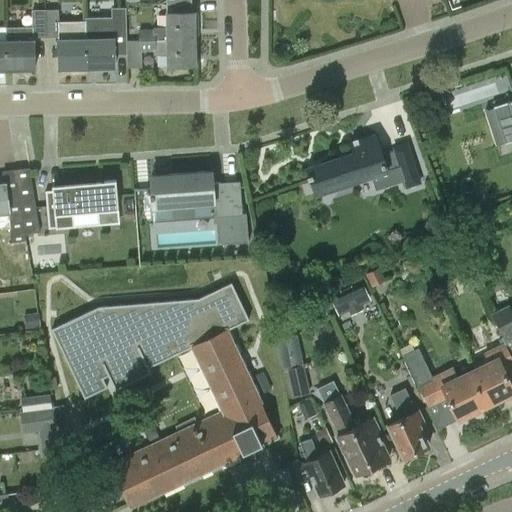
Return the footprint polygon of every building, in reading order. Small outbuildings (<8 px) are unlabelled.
[(67,68),(67,71),(83,71),(83,67),(86,67),(85,39),(86,39),(85,25),(75,25),(74,16),(59,16),(58,10),(54,10),(54,2),(45,2),(45,10),(45,37),(57,37),(58,68),(67,68)] [(86,39),(85,39),(86,67),(95,67),(95,70),(111,70),(111,67),(114,67),(114,54),(126,53),(126,41),(126,36),(125,8),(111,8),(112,17),(85,17),(85,25),(86,39)] [(34,69),(34,40),(34,37),(45,37),(45,10),(32,10),(32,27),(6,28),(6,27),(5,27),(6,69),(15,69),(15,72),(31,72),(31,69),(34,69)] [(197,12),(194,12),(166,13),(166,27),(153,28),(153,29),(138,30),(138,40),(195,38),(194,25),(198,25),(197,12)] [(167,66),(195,65),(195,38),(138,40),(138,41),(126,41),(126,53),(127,68),(142,68),(141,51),(154,51),(154,55),(167,55),(167,66)] [(511,100),(506,102),(494,106),(506,143),(511,140),(511,100)] [(315,194),(371,177),(375,190),(403,181),(405,189),(421,184),(408,141),(392,146),(393,151),(381,154),(375,134),(352,141),(350,142),(353,152),(306,167),(311,183),(315,194)] [(210,171),(167,173),(166,168),(154,169),(154,167),(152,167),(152,175),(150,175),(152,193),(149,193),(149,198),(152,198),(153,207),(211,203),(212,215),(210,215),(210,217),(212,217),(212,223),(216,223),(218,243),(247,241),(245,213),(241,213),(239,187),(239,181),(211,183),(210,171)] [(5,184),(0,184),(0,212),(9,212),(15,251),(25,250),(23,240),(24,240),(24,234),(38,232),(29,168),(4,172),(5,184)] [(100,186),(52,190),(45,190),(48,228),(55,227),(55,228),(64,228),(64,226),(74,225),(72,211),(97,209),(98,218),(98,223),(119,221),(118,216),(119,216),(117,199),(115,180),(104,181),(101,181),(100,181),(100,186)] [(427,212),(419,229),(434,237),(443,220),(427,212)] [(385,280),(379,267),(365,274),(372,287),(385,280)] [(108,465),(128,507),(246,451),(265,443),(276,437),(226,330),(248,320),(231,283),(198,299),(96,307),(51,328),(83,398),(106,387),(102,378),(108,375),(114,389),(150,373),(147,367),(191,347),(221,412),(108,465)] [(371,301),(364,284),(331,299),(338,315),(349,310),(351,315),(363,310),(361,305),(371,301)] [(329,300),(325,293),(314,298),(321,314),(328,311),(330,315),(334,313),(329,300)] [(511,304),(509,306),(509,305),(490,314),(502,337),(511,331),(511,304)] [(25,328),(41,326),(39,313),(37,313),(23,314),(25,328)] [(475,369),(491,403),(511,392),(511,386),(503,368),(511,363),(511,359),(504,343),(484,353),(488,362),(475,369)] [(491,403),(475,369),(458,377),(453,366),(431,377),(418,348),(403,356),(427,407),(447,397),(458,419),(491,403)] [(35,353),(37,363),(46,361),(45,351),(35,353)] [(310,393),(303,365),(282,370),(288,398),(310,393)] [(415,412),(407,395),(404,388),(390,395),(401,418),(387,425),(403,457),(428,445),(418,425),(423,422),(417,411),(415,412)] [(389,393),(379,398),(387,417),(397,413),(389,393)] [(21,398),(23,412),(52,409),(50,394),(21,398)] [(351,418),(340,394),(323,402),(338,433),(336,434),(356,475),(359,473),(364,476),(372,473),(372,466),(388,459),(377,436),(380,435),(372,417),(364,421),(361,414),(351,418)] [(52,409),(23,412),(21,412),(23,429),(40,427),(42,444),(56,442),(54,425),(52,409)] [(315,433),(321,447),(332,442),(330,437),(326,428),(315,433)] [(329,451),(317,456),(311,439),(300,442),(306,461),(302,463),(308,477),(311,476),(319,495),(331,490),(332,492),(341,488),(340,486),(344,484),(329,451)] [(52,493),(53,501),(61,500),(60,492),(52,493)] [(0,508),(4,508),(8,493),(0,494),(0,508)]
